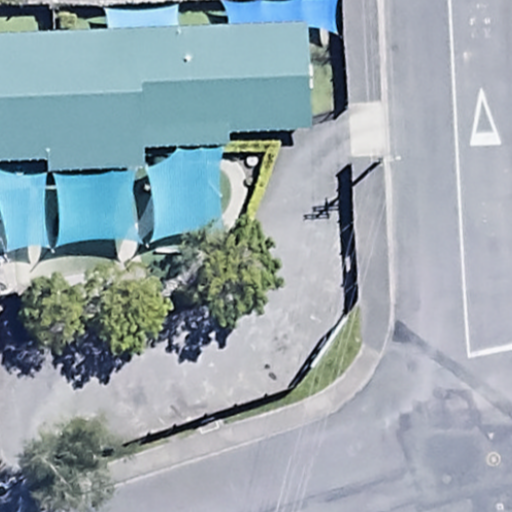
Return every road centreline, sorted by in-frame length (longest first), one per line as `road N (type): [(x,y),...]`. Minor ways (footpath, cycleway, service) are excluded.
road 1 (residential): [(443,0),(474,457)]
road 2 (residential): [(295,511),(474,457)]
